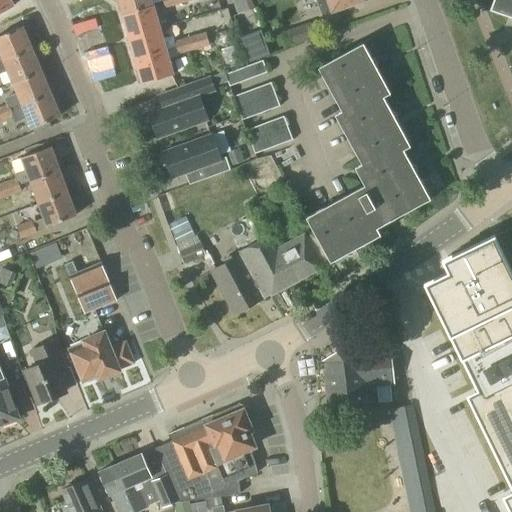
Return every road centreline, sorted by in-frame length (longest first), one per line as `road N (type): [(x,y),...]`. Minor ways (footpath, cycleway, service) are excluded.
road 1 (residential): [(193,385),(95,156),(92,118),(50,0)]
road 2 (tertiary): [(267,351),(496,193)]
road 3 (tertiary): [(0,468),(193,385)]
road 4 (residential): [(496,193),(478,163),(422,0)]
road 5 (residential): [(308,511),(296,423),(267,351)]
